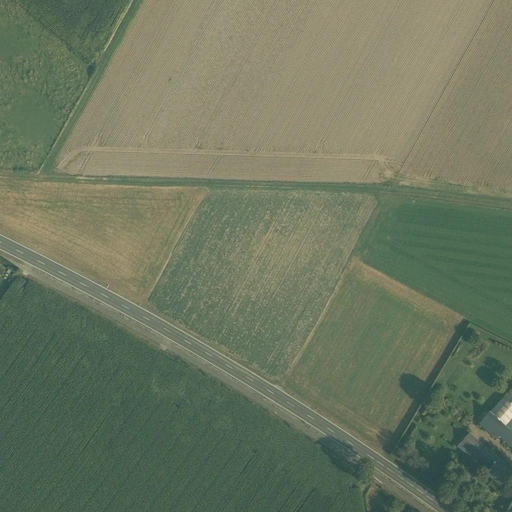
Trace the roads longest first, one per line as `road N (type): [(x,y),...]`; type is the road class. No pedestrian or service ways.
road 1 (secondary): [(447,511),(148,319),(0,243)]
road 2 (track): [(511,208),(382,190),(0,175)]
road 3 (track): [(40,177),(136,0)]
